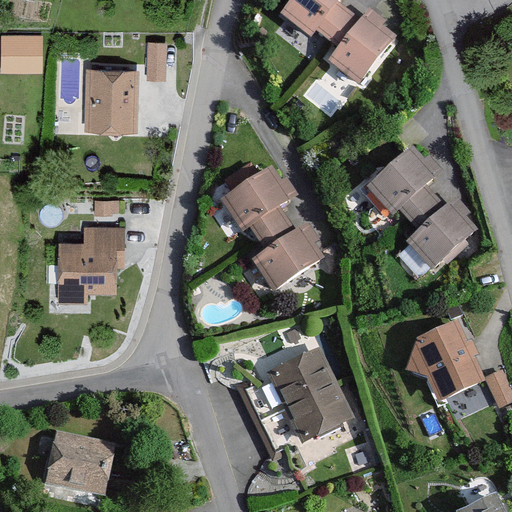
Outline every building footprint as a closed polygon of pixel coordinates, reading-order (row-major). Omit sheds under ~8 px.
[(291,0),(274,24),(306,47),(312,39),(338,58),(328,71),(356,92),(399,32),(367,9),(359,20),(337,5),(341,0),(291,0)] [(45,72),(46,32),(5,31),(4,71),(45,72)] [(167,43),(148,43),(147,80),(167,80),(167,43)] [(138,70),(86,69),(84,132),(137,133),(138,70)] [(410,149),(361,191),(387,221),(396,214),(411,231),(442,204),(428,188),(437,180),(410,149)] [(273,169),(218,204),(239,237),(248,232),(265,259),(251,268),(269,297),(331,257),(310,224),(298,231),(284,210),(295,203),(273,169)] [(83,241),(55,242),(56,303),(87,302),(87,294),(114,293),(113,269),(123,269),(121,200),(95,201),(95,221),(83,222),(83,241)] [(449,205),(405,245),(431,274),(475,234),(449,205)] [(455,325),(410,344),(436,404),(481,385),(455,325)] [(320,351),(266,376),(300,447),(353,422),(320,351)] [(511,391),(503,372),(485,381),(500,411),(511,405),(511,391)] [(110,451),(48,441),(41,486),(103,496),(110,451)] [(502,511),(493,493),(453,511),(502,511)]
